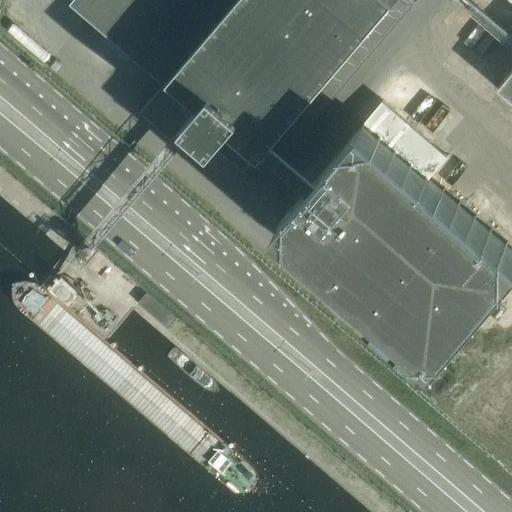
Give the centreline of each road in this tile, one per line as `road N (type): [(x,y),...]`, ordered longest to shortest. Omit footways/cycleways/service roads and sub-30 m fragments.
road 1 (primary): [(503,511),(0,76)]
road 2 (primary): [(0,138),(442,511)]
